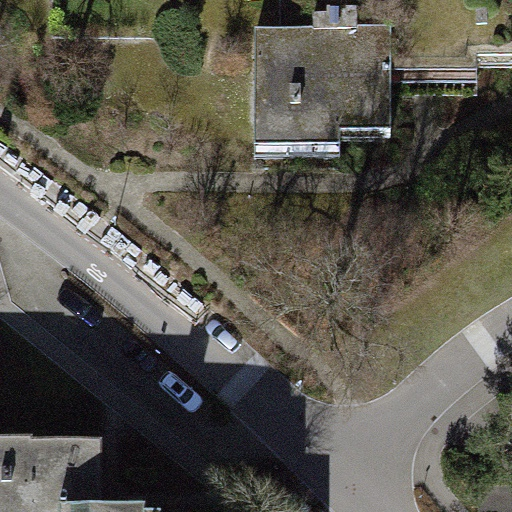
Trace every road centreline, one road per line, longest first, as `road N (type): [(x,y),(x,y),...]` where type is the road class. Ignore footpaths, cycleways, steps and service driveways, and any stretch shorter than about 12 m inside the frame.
road 1 (residential): [(0,201),(334,466)]
road 2 (residential): [(334,466),(511,332)]
